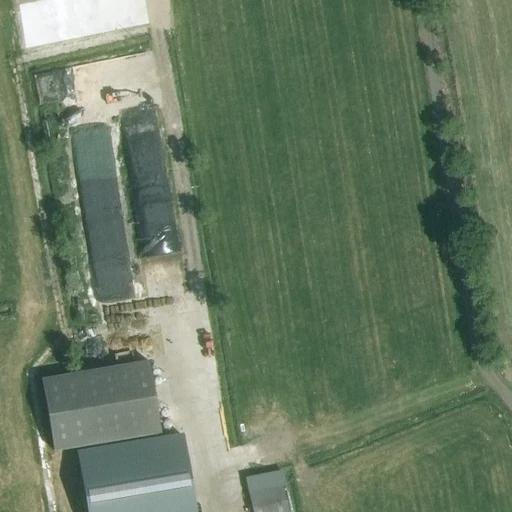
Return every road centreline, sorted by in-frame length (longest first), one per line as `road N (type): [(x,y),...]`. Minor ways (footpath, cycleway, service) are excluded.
road 1 (track): [(222,511),(213,504),(147,0)]
road 2 (track): [(418,0),(473,334),(482,363),(511,404)]
